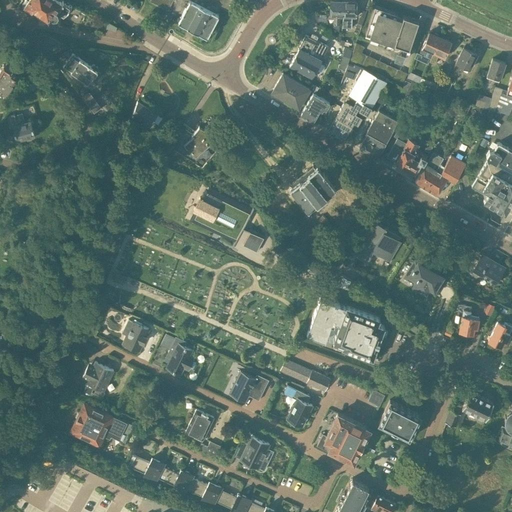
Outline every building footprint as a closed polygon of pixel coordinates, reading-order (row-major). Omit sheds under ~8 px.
[(63,2),(60,0),(24,0),(22,3),(24,5),(31,10),(33,8),(48,18),(50,15),(53,17),(56,16),(58,14),(58,13),(59,12),(63,15),(66,13),(67,11),(68,9),(69,6),(63,2)] [(152,0),(168,9),(169,7),(181,14),(177,20),(207,36),(219,13),(216,12),(220,5),(229,10),(233,0),(152,0)] [(343,0),(337,0),(330,0),(330,14),(333,15),(332,29),(339,29),(340,15),(343,15),(343,0)] [(355,16),(355,14),(359,12),(359,5),(356,2),(356,1),(343,0),(343,15),(342,26),(351,27),(352,16),(355,16)] [(374,5),(365,33),(398,44),(394,57),(402,60),(407,47),(409,48),(419,19),(404,14),(403,17),(397,15),(398,13),(374,5)] [(302,29),(307,18),(301,15),(295,26),(302,29)] [(335,38),(338,34),(332,30),(329,34),(335,38)] [(422,46),(419,53),(430,58),(433,51),(440,36),(429,31),(422,46)] [(306,34),(296,53),(306,59),(310,61),(316,48),(320,41),(316,39),(318,36),(312,33),(311,36),(306,34)] [(430,58),(429,61),(435,64),(439,54),(445,56),(451,41),(440,36),(433,51),(430,58)] [(308,65),(304,73),(312,77),(316,69),(320,72),(322,71),(325,66),(324,64),(319,62),(324,53),(328,45),(320,41),(316,48),(310,61),(306,59),(304,63),(308,65)] [(355,42),(353,48),(361,51),(364,45),(355,42)] [(470,68),(477,53),(463,46),(456,61),(453,68),(460,71),(463,65),(470,68)] [(339,68),(345,70),(352,49),(346,47),(339,68)] [(64,64),(63,66),(88,83),(91,78),(95,81),(97,80),(101,74),(101,72),(97,70),(98,68),(97,66),(94,64),(92,64),(92,65),(72,52),(71,54),(68,52),(62,62),(64,64)] [(296,53),(290,65),(304,73),(308,65),(304,63),(306,59),(296,53)] [(500,79),(506,62),(492,57),(486,74),(487,74),(486,77),(499,81),(500,78),(500,79)] [(348,93),(328,128),(346,138),(347,135),(355,121),(357,123),(364,112),(368,114),(372,107),(372,106),(387,80),(388,77),(386,76),(384,79),(363,67),(350,59),(344,71),(357,78),(359,73),(364,76),(353,96),(348,93)] [(16,78),(16,76),(10,72),(12,69),(3,63),(0,68),(0,87),(2,89),(1,91),(5,93),(6,93),(12,85),(17,88),(20,83),(15,80),(16,78)] [(298,106),(309,87),(283,72),(273,89),(285,96),(284,98),(298,106)] [(421,76),(414,73),(412,79),(418,82),(421,76)] [(501,111),(511,114),(511,75),(507,90),(502,89),(495,111),(500,112),(501,111)] [(435,89),(438,84),(421,77),(419,82),(435,89)] [(447,94),(452,82),(441,77),(438,84),(435,89),(447,94)] [(405,79),(402,86),(416,93),(420,83),(412,80),(411,81),(405,79)] [(495,111),(502,89),(502,88),(495,86),(487,108),(495,111)] [(83,96),(82,97),(94,112),(101,107),(89,91),(83,96)] [(325,108),(329,101),(313,91),(300,112),(313,119),(320,108),(322,109),(323,107),(325,108)] [(158,113),(137,100),(134,111),(133,111),(131,113),(133,114),(150,125),(158,113)] [(397,119),(379,109),(374,117),(373,116),(365,131),(367,132),(359,146),(376,155),(380,148),(381,149),(397,119)] [(17,123),(14,113),(9,115),(12,125),(13,125),(17,139),(35,134),(35,133),(39,132),(37,125),(33,125),(31,119),(17,123)] [(208,132),(199,125),(192,135),(193,136),(185,145),(196,157),(210,144),(214,147),(220,139),(209,131),(208,132)] [(393,135),(397,137),(387,155),(400,163),(413,140),(414,140),(408,136),(405,141),(401,139),(406,130),(399,126),(393,135)] [(465,135),(463,141),(471,145),(473,139),(465,135)] [(488,140),(483,137),(480,143),(485,146),(488,140)] [(421,167),(428,154),(415,147),(418,143),(413,140),(400,163),(414,171),(417,165),(421,167)] [(429,152),(431,149),(433,145),(433,144),(428,142),(424,149),(429,152)] [(477,176),(471,186),(483,193),(484,198),(483,200),(505,213),(509,205),(510,206),(511,203),(511,149),(499,142),(497,142),(496,144),(493,148),(493,149),(489,150),(486,155),(487,159),(477,176)] [(415,181),(426,187),(439,165),(444,157),(433,151),(426,163),(415,181)] [(455,182),(466,163),(451,155),(444,168),(439,165),(426,187),(437,194),(447,177),(455,182)] [(315,167),(313,164),(289,183),(291,186),(290,187),(308,209),(311,213),(324,202),(321,198),(335,187),(317,165),(315,167)] [(197,210),(194,217),(212,227),(216,229),(216,228),(215,228),(216,226),(223,230),(222,232),(222,231),(222,232),(225,234),(226,234),(236,239),(237,240),(243,227),(251,212),(250,212),(207,191),(203,198),(201,196),(200,196),(194,208),(194,209),(197,210)] [(322,215),(313,223),(321,231),(330,224),(322,215)] [(393,253),(401,237),(373,221),(355,252),(358,253),(357,255),(366,261),(373,249),(384,255),(387,249),(393,253)] [(250,230),(243,244),(256,251),(263,237),(250,230)] [(490,262),(480,256),(473,270),(495,283),(504,268),(491,260),(490,262)] [(436,290),(444,278),(436,273),(437,270),(421,261),(420,263),(415,261),(411,267),(413,268),(412,271),(413,271),(409,277),(416,282),(414,284),(425,291),(427,288),(432,291),(434,289),(436,290)] [(123,284),(126,277),(116,273),(113,280),(123,284)] [(341,273),(337,283),(345,287),(350,278),(341,273)] [(320,296),(305,335),(324,342),(329,328),(334,330),(336,324),(339,325),(333,342),(333,343),(334,343),(342,346),(342,347),(341,348),(342,348),(371,358),(372,358),(373,357),(376,349),(381,335),(381,334),(384,326),(384,325),(383,325),(377,323),(379,319),(379,318),(380,317),(379,317),(347,305),(346,304),(346,306),(320,296)] [(490,315),(495,305),(488,302),(483,312),(490,315)] [(455,303),(451,313),(462,315),(459,330),(473,333),(474,327),(477,327),(478,318),(479,316),(470,314),(471,306),(455,303)] [(149,328),(133,320),(133,321),(128,319),(123,329),(128,331),(122,342),(139,350),(142,342),(143,342),(146,336),(145,336),(149,328)] [(510,333),(511,327),(511,325),(504,322),(501,329),(495,326),(488,340),(501,346),(503,341),(506,342),(510,333)] [(0,341),(6,334),(9,330),(5,326),(1,329),(0,330),(0,341)] [(166,333),(161,344),(169,348),(166,354),(171,357),(166,366),(180,373),(183,366),(188,368),(189,367),(193,369),(196,361),(192,359),(193,357),(189,355),(192,349),(184,345),(186,341),(166,333)] [(86,379),(85,381),(89,383),(94,385),(104,365),(95,360),(93,363),(89,361),(81,377),(86,379)] [(104,390),(114,369),(104,365),(94,385),(94,387),(96,388),(97,386),(104,390)] [(312,369),(306,381),(325,389),(330,378),(312,369)] [(236,377),(229,392),(245,399),(247,394),(249,391),(252,393),(250,395),(259,399),(269,379),(256,373),(254,377),(240,370),(236,377)] [(55,380),(56,380),(61,383),(64,378),(58,375),(55,380)] [(136,381),(125,403),(140,410),(151,389),(136,381)] [(85,392),(84,394),(86,395),(89,397),(90,396),(92,391),(92,390),(94,387),(94,385),(89,383),(88,385),(86,386),(84,390),(85,392)] [(287,383),(284,390),(297,397),(287,418),(301,425),(312,404),(307,401),(310,395),(287,383)] [(384,394),(373,389),(368,400),(379,405),(384,394)] [(92,391),(90,396),(101,401),(103,396),(92,391)] [(460,424),(466,409),(485,418),(493,402),(469,391),(462,408),(460,413),(450,409),(445,423),(455,426),(456,422),(460,424)] [(389,399),(378,422),(386,426),(388,422),(392,424),(390,428),(397,432),(399,427),(403,430),(401,434),(409,438),(420,415),(419,414),(411,410),(406,407),(404,407),(399,404),(390,400),(389,399)] [(511,401),(509,408),(511,408),(511,409),(511,411),(509,412),(506,415),(504,419),(504,422),(505,425),(504,426),(505,427),(501,425),(495,440),(511,447),(511,401)] [(124,442),(132,425),(84,402),(70,431),(98,444),(102,435),(109,438),(110,436),(124,442)] [(202,440),(203,439),(214,416),(196,408),(185,430),(195,435),(194,436),(202,440)] [(326,435),(322,433),(317,445),(327,451),(328,449),(353,461),(369,427),(338,412),(326,435)] [(141,434),(136,432),(131,440),(137,443),(141,434)] [(262,458),(270,442),(250,433),(237,460),(257,469),(258,467),(264,470),(268,461),(262,458)] [(198,448),(204,451),(207,445),(201,442),(198,448)] [(157,477),(163,465),(164,462),(152,456),(150,460),(133,452),(127,465),(156,478),(157,477)] [(179,472),(163,465),(157,477),(185,490),(185,489),(192,476),(193,473),(181,468),(179,472)] [(208,483),(192,476),(185,489),(214,502),(214,500),(220,488),(221,486),(209,480),(208,483)] [(365,503),(370,492),(373,487),(352,477),(334,511),(359,511),(364,502),(365,502),(364,503),(365,503)] [(236,495),(220,488),(214,500),(239,511),(242,511),(249,500),(250,498),(238,492),(236,495)] [(370,492),(365,503),(371,506),(369,508),(377,511),(378,511),(380,510),(384,511),(391,511),(396,503),(377,494),(376,495),(370,492)] [(265,507),(249,500),(242,511),(277,511),(278,511),(266,505),(265,507)]
